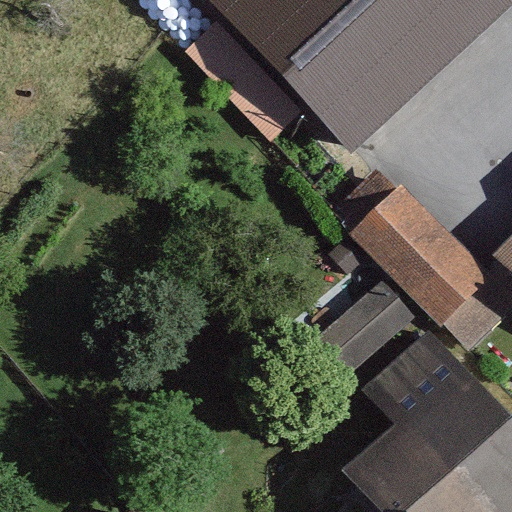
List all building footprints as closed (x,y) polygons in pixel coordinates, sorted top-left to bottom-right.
[(451,0),(262,0),(253,9),(371,135),(482,33),(451,0)] [(486,261),(394,172),(344,223),(445,321),(495,270),(486,261)] [(511,234),(486,261),(495,270),(511,287),(511,234)] [(413,316),(387,283),(296,357),(323,389),(413,316)] [(511,511),(511,411),(429,321),(361,383),(398,423),(341,474),(375,511),(511,511)]
